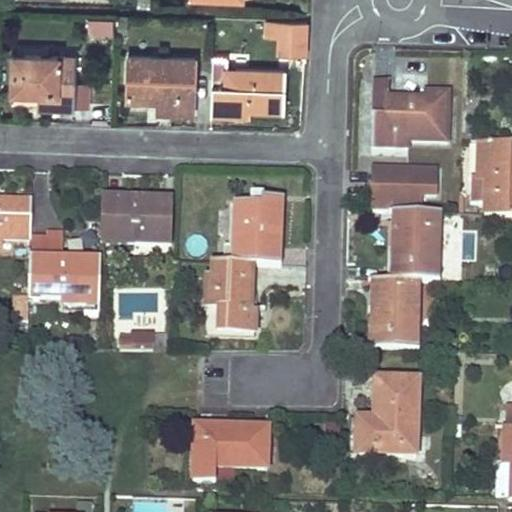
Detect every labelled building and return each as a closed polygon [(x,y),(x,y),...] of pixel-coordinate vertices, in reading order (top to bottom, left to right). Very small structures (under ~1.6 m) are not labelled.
[(111,35),(112,19),(89,18),(89,34),(111,35)] [(305,40),(306,23),(266,21),(265,38),(280,39),(305,40)] [(305,40),(280,39),(279,54),(304,55),(305,40)] [(72,109),(74,58),(12,56),(11,91),(13,91),(13,104),(39,105),(40,109),(72,109)] [(224,58),(211,58),(209,115),(243,116),(244,109),(279,111),(281,72),(224,70),(224,58)] [(194,61),(128,59),(127,101),(157,101),(157,113),(192,115),(194,61)] [(388,110),(389,86),(373,86),(370,149),(406,150),(407,144),(447,145),(448,97),(424,96),(424,103),(394,102),(394,110),(388,110)] [(511,160),(511,145),(477,144),(476,180),(469,179),(469,205),(482,207),(480,217),(511,218),(511,168),(509,169),(509,160),(511,160)] [(436,208),(436,169),(369,168),(369,208),(436,208)] [(234,249),(233,266),(251,267),(272,268),(273,238),(279,238),(280,203),(260,202),(260,208),(236,208),(234,249)] [(0,242),(30,242),(30,240),(32,204),(0,203),(0,242)] [(172,205),(101,203),(100,247),(171,251),(172,205)] [(427,233),(426,217),(394,215),(391,283),(415,284),(421,284),(421,268),(435,269),(436,234),(427,233)] [(61,262),(62,242),(30,240),(30,242),(29,260),(61,262)] [(233,266),(234,249),(224,249),(223,266),(233,266)] [(61,262),(29,260),(28,299),(63,301),(63,309),(98,311),(99,280),(85,279),(86,264),(61,262)] [(99,280),(99,264),(86,264),(85,279),(99,280)] [(207,282),(205,336),(254,336),(254,316),(248,316),(251,267),(233,266),(223,266),(213,266),(212,282),(207,282)] [(381,336),(380,353),(415,354),(415,284),(391,283),(383,283),(382,302),(372,302),(371,335),(381,336)] [(28,299),(14,299),(13,309),(28,309),(28,299)] [(13,309),(13,325),(27,326),(28,309),(13,309)] [(153,340),(119,340),(119,353),(153,353),(153,340)] [(356,421),(356,456),(414,458),(415,385),(375,384),(374,422),(356,421)] [(314,439),(334,445),(338,430),(318,424),(314,439)] [(493,466),(492,501),(511,501),(511,428),(506,428),(502,428),(502,467),(493,466)] [(215,471),(266,473),(266,432),(202,429),(202,454),(193,453),(192,486),(215,486),(215,471)]
